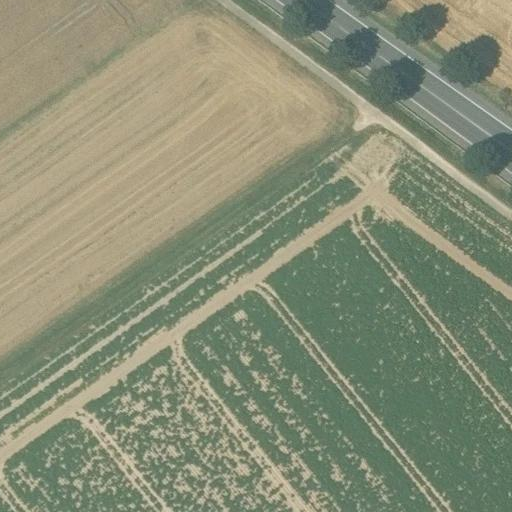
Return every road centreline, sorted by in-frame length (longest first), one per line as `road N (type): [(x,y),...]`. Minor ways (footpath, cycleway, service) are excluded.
road 1 (track): [(0,378),(372,111)]
road 2 (primary): [(511,150),(306,0)]
